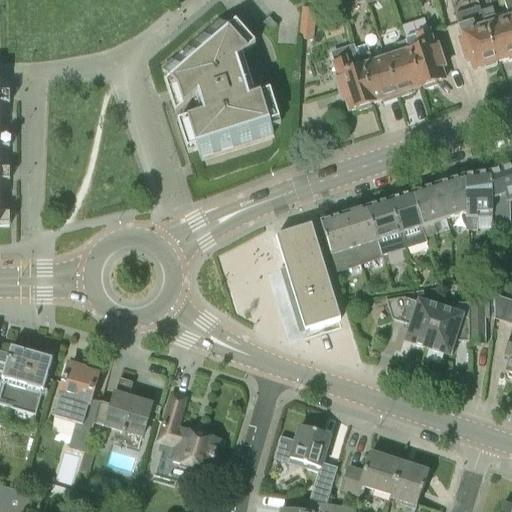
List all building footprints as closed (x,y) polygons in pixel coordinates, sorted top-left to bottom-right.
[(316,11),(302,9),(298,40),(312,42),(316,11)] [(497,64),(511,58),(511,28),(507,12),(494,16),(492,9),(481,12),(483,20),(497,64)] [(473,72),(497,64),(483,20),(471,24),(467,13),(455,17),(459,27),(457,28),(461,39),(458,40),(466,63),(470,62),(473,72)] [(159,69),(161,71),(167,77),(164,80),(175,115),(197,96),(203,114),(177,122),(188,155),(197,152),(200,160),(201,162),(274,138),(271,128),(280,125),(270,92),(249,99),(237,61),(255,46),(233,20),(225,27),(218,18),(159,69)] [(268,35),(271,32),(277,28),(269,19),(261,26),(268,35)] [(407,48),(420,88),(444,80),(440,69),(444,68),(438,47),(435,48),(430,32),(415,37),(417,44),(407,48)] [(420,88),(407,48),(402,35),(391,38),(395,51),(382,54),(384,59),(396,96),(420,88)] [(372,104),(396,96),(384,59),(372,63),(366,47),(355,50),(358,59),(357,59),(360,67),(372,104)] [(348,111),(372,104),(360,67),(349,70),(346,59),(331,64),(336,80),(334,80),(341,102),(345,100),(348,111)] [(510,209),(511,208),(511,165),(489,173),(491,220),(491,226),(506,221),(503,212),(510,210),(510,209)] [(477,220),(491,220),(489,173),(463,177),(467,229),(469,228),(468,227),(477,226),(477,220)] [(462,230),(467,229),(463,177),(434,186),(448,230),(461,225),(462,230)] [(449,231),(448,230),(434,186),(411,194),(425,237),(430,252),(436,250),(432,237),(449,231)] [(408,243),(425,237),(411,194),(388,201),(404,251),(407,260),(412,258),(408,243)] [(386,256),(404,251),(388,201),(368,208),(386,265),(389,265),(386,256)] [(384,266),(386,265),(368,208),(340,217),(356,266),(381,258),(384,266)] [(335,273),(356,266),(340,217),(319,224),(335,273)] [(286,271),(321,260),(311,228),(276,239),(286,271)] [(291,302),(330,290),(321,260),(286,271),(291,285),(286,287),(291,302)] [(330,290),(291,302),(300,333),(339,320),(330,290)] [(511,302),(494,297),(495,318),(511,323),(511,302)] [(403,341),(427,349),(439,311),(403,300),(385,302),(391,321),(408,326),(403,341)] [(469,305),(469,344),(469,347),(485,346),(485,320),(489,320),(489,300),(469,300),(469,305)] [(456,343),(469,344),(469,305),(452,305),(449,314),(439,311),(427,349),(451,357),(456,343)] [(0,352),(0,378),(2,380),(2,381),(3,381),(0,393),(0,405),(37,417),(53,361),(11,349),(9,355),(0,352)] [(94,425),(95,420),(85,417),(88,409),(98,376),(83,372),(83,371),(69,367),(59,400),(56,410),(74,415),(84,418),(77,439),(78,439),(70,467),(80,470),(94,425)] [(103,430),(142,441),(152,407),(128,400),(133,385),(119,381),(115,394),(111,407),(100,404),(95,420),(94,425),(104,428),(103,430)] [(173,449),(170,462),(212,473),(217,453),(221,454),(224,442),(177,429),(185,400),(172,396),(159,446),(173,449)] [(299,428),(289,461),(320,470),(314,490),(329,494),(337,470),(322,465),(330,438),(299,428)] [(85,454),(80,473),(89,476),(96,453),(86,451),(85,454)] [(364,491),(388,499),(398,464),(369,455),(363,474),(347,469),(340,493),(361,500),(364,491)] [(398,464),(388,499),(417,508),(428,474),(398,464)] [(0,511),(32,511),(35,498),(0,487),(0,511)]
